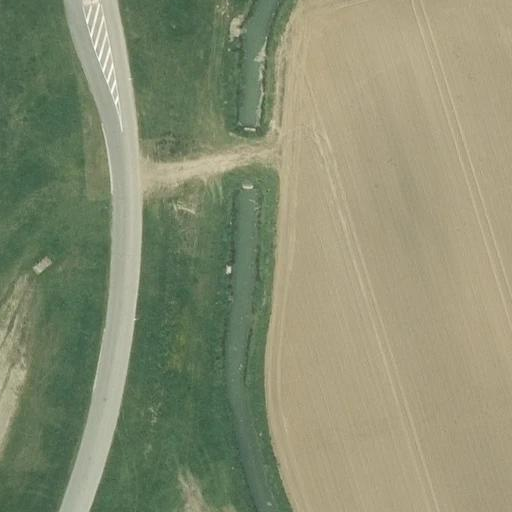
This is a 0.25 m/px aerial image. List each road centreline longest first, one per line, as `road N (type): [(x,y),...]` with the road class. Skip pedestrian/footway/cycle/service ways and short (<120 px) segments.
road 1 (tertiary): [(72,0),(99,164),(100,259),(95,326),(48,511)]
road 2 (tertiary): [(82,511),(119,385),(134,256),(130,136),(108,0)]
road 3 (track): [(133,176),(220,157),(281,154)]
